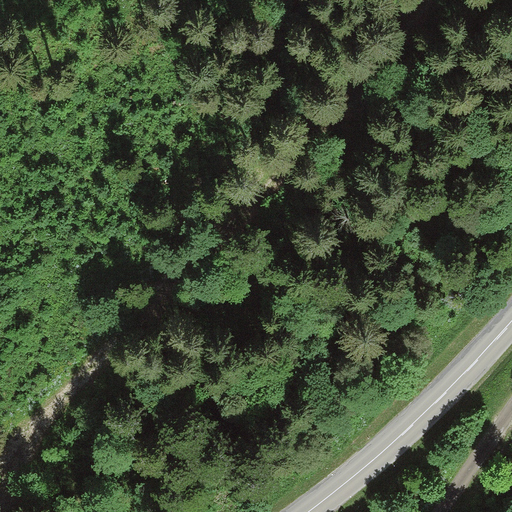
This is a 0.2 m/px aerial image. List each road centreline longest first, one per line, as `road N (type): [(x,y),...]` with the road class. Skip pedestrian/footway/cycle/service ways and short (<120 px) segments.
road 1 (secondary): [(315,511),(431,414),(511,326)]
road 2 (unclassified): [(454,511),(511,407)]
